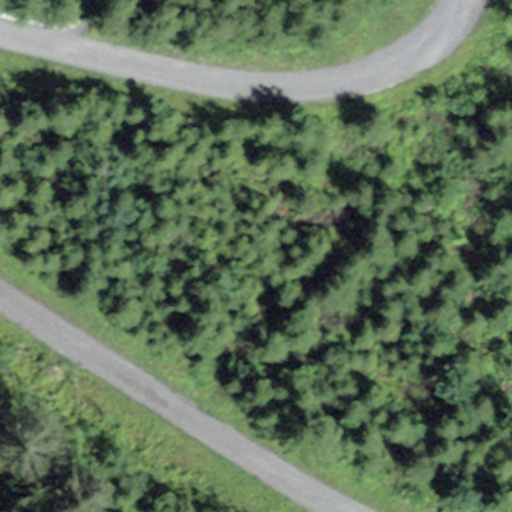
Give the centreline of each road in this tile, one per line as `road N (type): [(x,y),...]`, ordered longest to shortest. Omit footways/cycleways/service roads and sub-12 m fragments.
road 1 (unclassified): [(460,0),(448,23),(399,61),(310,85),(183,75),(0,34)]
road 2 (unclassified): [(0,295),(347,511)]
